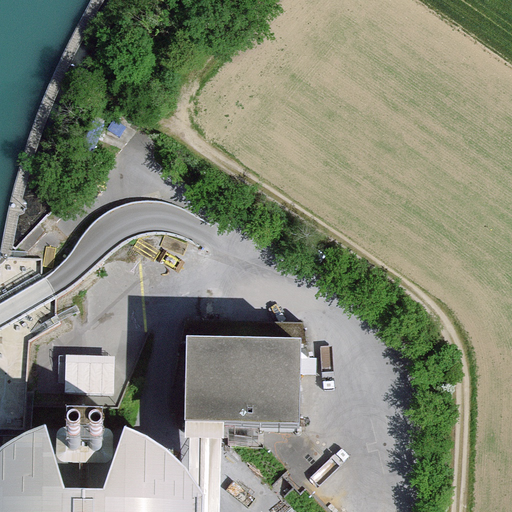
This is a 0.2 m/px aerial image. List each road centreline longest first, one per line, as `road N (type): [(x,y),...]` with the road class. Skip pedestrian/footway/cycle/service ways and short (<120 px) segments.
road 1 (track): [(258,0),(181,92),(179,118),(194,143),(437,313),(463,382),(459,511)]
road 2 (unclassified): [(46,319),(116,321),(184,307),(274,306),(311,315),(382,367),(408,407),(415,511)]
